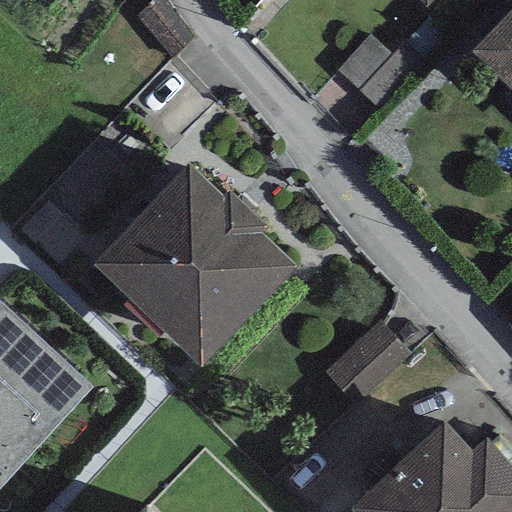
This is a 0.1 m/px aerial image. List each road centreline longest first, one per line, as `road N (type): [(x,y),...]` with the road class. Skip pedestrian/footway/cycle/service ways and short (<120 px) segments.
road 1 (residential): [(511,359),(249,73),(199,0)]
road 2 (unknown): [(319,471),(397,407),(505,352)]
